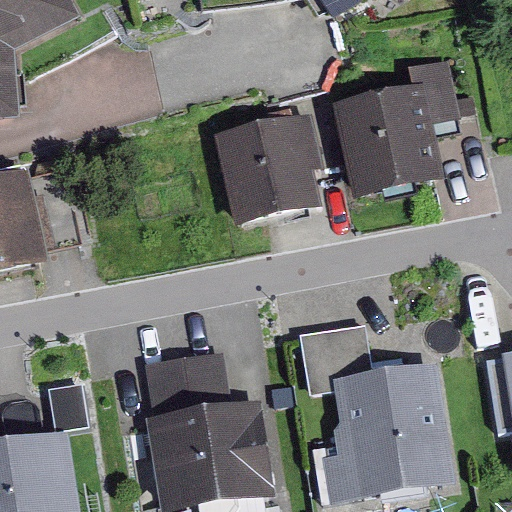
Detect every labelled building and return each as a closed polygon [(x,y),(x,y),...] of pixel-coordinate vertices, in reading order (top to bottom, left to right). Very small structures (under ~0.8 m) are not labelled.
[(0,0),(0,143),(22,141),(17,60),(81,25),(68,0),(0,0)] [(312,0),(338,41),(406,0),(312,0)] [(330,120),(352,219),(446,198),(433,138),(462,132),(449,72),(408,81),(413,101),(330,120)] [(213,149),(235,243),(324,223),(315,183),(326,181),(313,126),(213,149)] [(0,192),(0,289),(47,279),(44,264),(83,255),(66,180),(30,188),(29,186),(0,192)] [(333,511),(334,511),(456,492),(438,381),(376,392),(366,335),(300,346),(310,406),(334,402),(340,435),(335,442),(339,467),(326,469),(333,511)] [(228,360),(145,373),(154,432),(147,433),(160,511),(255,511),(277,508),(261,414),(237,418),(228,360)] [(511,368),(488,373),(499,445),(511,442),(511,368)] [(84,394),(48,399),(55,443),(90,438),(84,394)] [(0,511),(77,511),(67,448),(0,459),(0,511)]
